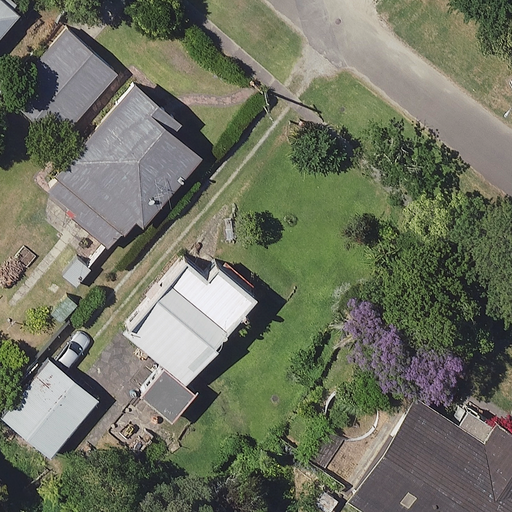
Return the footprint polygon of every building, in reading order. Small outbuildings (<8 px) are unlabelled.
[(0,0),(0,40),(24,13),(8,0),(0,0)] [(123,74),(70,28),(11,96),(64,142),(123,74)] [(179,129),(185,122),(138,84),(47,192),(118,251),(143,222),(150,228),(210,156),(179,129)] [(211,277),(182,253),(119,329),(190,387),(264,297),(223,263),(211,277)] [(103,398),(52,357),(4,415),(55,456),(103,398)] [(485,437),(413,389),(343,494),(369,511),(511,511),(511,429),(497,419),(485,437)]
